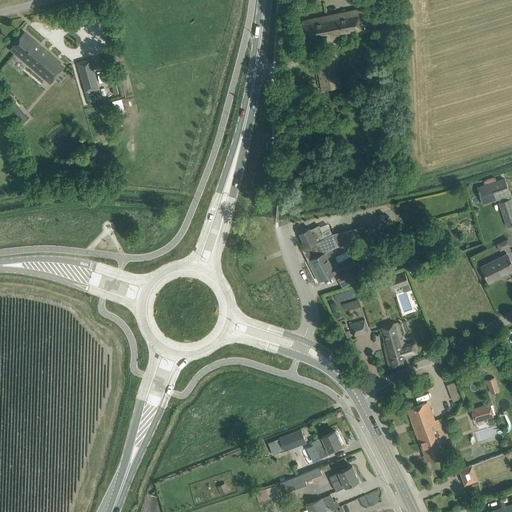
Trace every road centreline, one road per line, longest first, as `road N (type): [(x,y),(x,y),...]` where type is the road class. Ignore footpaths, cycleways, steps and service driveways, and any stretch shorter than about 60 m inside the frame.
road 1 (unclassified): [(356,395),(511,325)]
road 2 (secondary): [(265,0),(237,151)]
road 3 (tertiary): [(414,511),(356,395)]
road 4 (secondary): [(210,274),(237,151)]
road 5 (secondary): [(128,466),(183,353)]
road 6 (secondary): [(161,345),(128,466)]
road 7 (secondary): [(237,151),(191,266)]
